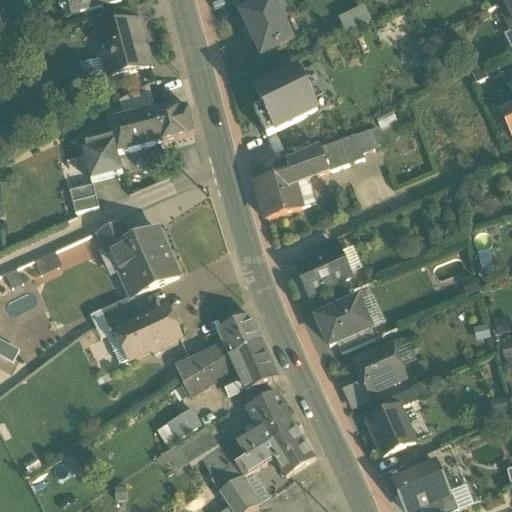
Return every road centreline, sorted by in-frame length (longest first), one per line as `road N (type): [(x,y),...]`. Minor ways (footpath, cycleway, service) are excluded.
road 1 (tertiary): [(365,511),(276,317),(182,0)]
road 2 (track): [(226,166),(0,268)]
